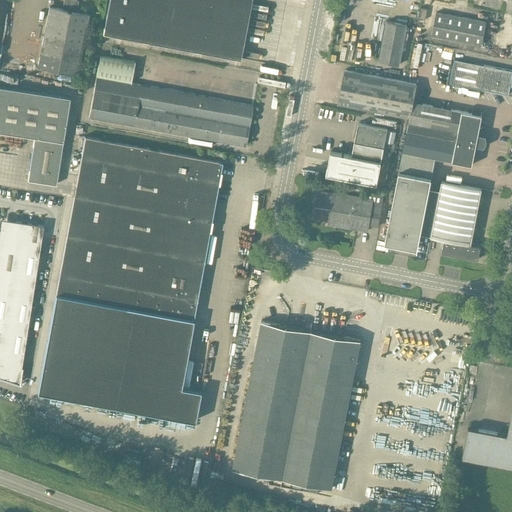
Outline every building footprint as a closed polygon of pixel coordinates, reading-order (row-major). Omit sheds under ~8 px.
[(90,14),(76,11),(78,0),(64,0),(62,8),(49,6),(37,66),(77,74),(90,14)] [(108,0),(102,33),(240,59),(250,0),(108,0)] [(420,7),(418,18),(425,20),(427,9),(420,7)] [(481,46),(486,22),(437,12),(432,36),(481,46)] [(378,61),(398,64),(406,25),(386,21),(378,61)] [(89,117),(245,145),(252,105),(131,83),(134,61),(100,55),(89,117)] [(509,94),(511,76),(511,70),(454,59),(449,82),(509,94)] [(345,70),(338,102),(342,103),(341,109),(365,113),(366,108),(410,116),(413,102),(416,84),(405,82),(345,70)] [(0,85),(0,131),(35,136),(28,180),(56,184),(63,141),(70,97),(0,85)] [(410,116),(409,122),(478,135),(482,115),(462,111),(413,102),(410,116)] [(377,183),(384,147),(388,128),(358,122),(351,154),(330,150),(326,173),(377,183)] [(478,135),(409,122),(407,131),(403,151),(385,242),(417,249),(435,158),(472,165),(476,146),(481,147),(483,136),(478,135)] [(180,388),(193,319),(222,161),(85,136),(37,393),(194,422),(200,391),(180,388)] [(478,259),(481,246),(471,244),(482,189),(442,181),(431,236),(444,239),(442,252),(478,259)] [(363,188),(361,197),(316,190),(313,205),(315,206),(313,214),(329,217),(328,224),(367,231),(368,225),(379,227),(384,192),(363,188)] [(0,375),(19,382),(43,225),(0,217),(0,375)] [(331,488),(360,340),(261,321),(233,464),(237,469),(331,488)] [(468,427),(462,457),(511,466),(511,409),(507,434),(468,427)]
